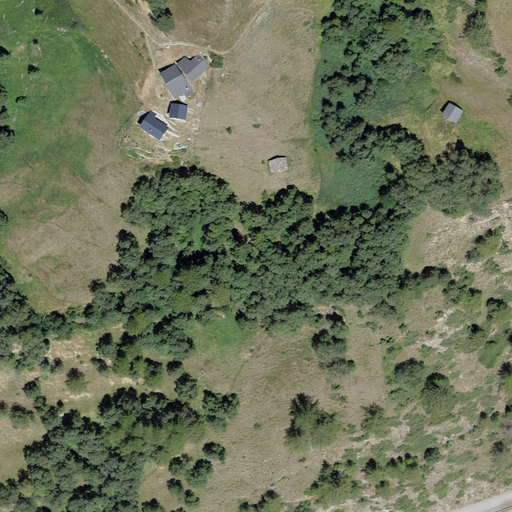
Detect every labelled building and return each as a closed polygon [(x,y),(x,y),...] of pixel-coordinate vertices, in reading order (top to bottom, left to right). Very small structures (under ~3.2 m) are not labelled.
[(155,31),(144,38),(157,55),(176,41),(168,30),(159,36),(155,31)] [(144,40),(128,49),(142,73),(157,65),(144,40)] [(181,67),(196,83),(212,68),(197,52),(181,67)] [(178,64),(162,76),(180,102),(196,91),(178,64)] [(119,86),(107,101),(127,117),(136,105),(123,95),(126,91),(119,86)] [(452,103),(444,116),(458,125),(466,112),(452,103)] [(173,120),(190,121),(191,106),(174,105),(173,120)] [(151,115),(143,130),(165,142),(173,127),(151,115)] [(287,157),(270,162),(273,174),(291,170),(287,157)]
